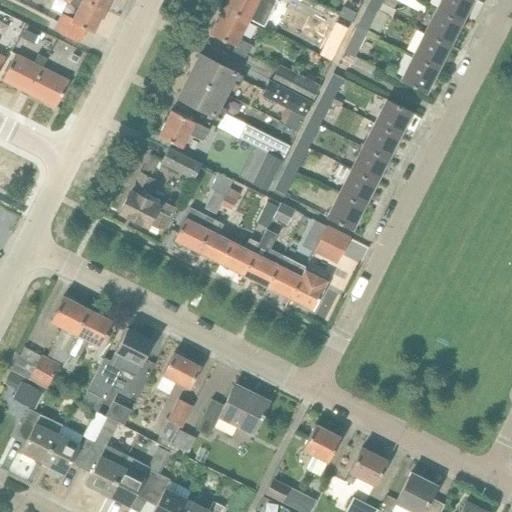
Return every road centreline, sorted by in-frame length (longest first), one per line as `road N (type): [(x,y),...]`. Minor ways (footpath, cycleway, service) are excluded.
road 1 (residential): [(312,385),(508,0)]
road 2 (residential): [(312,385),(25,244)]
road 3 (residential): [(483,472),(312,385)]
road 4 (residential): [(67,159),(149,0)]
